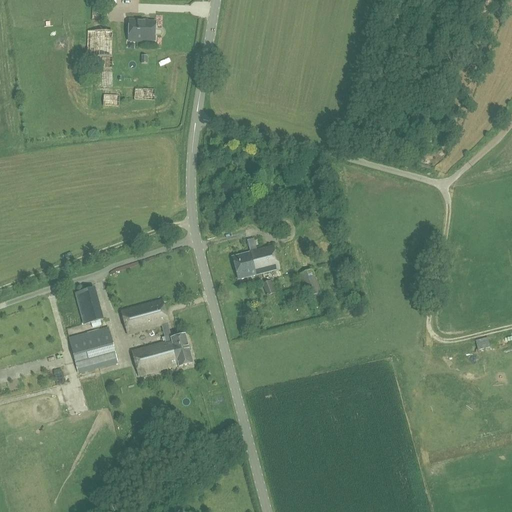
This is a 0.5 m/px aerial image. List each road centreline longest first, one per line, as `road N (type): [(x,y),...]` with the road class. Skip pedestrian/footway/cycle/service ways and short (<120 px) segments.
road 1 (unclassified): [(266,511),(195,237),(195,116)]
road 2 (unclassified): [(195,116),(435,183),(463,169)]
road 3 (track): [(442,184),(448,211),(430,333),(457,341),(511,327)]
road 4 (track): [(193,221),(0,288)]
road 5 (track): [(360,162),(401,133),(437,0)]
